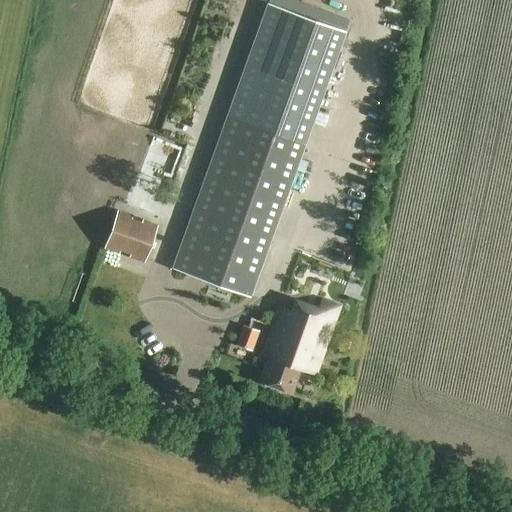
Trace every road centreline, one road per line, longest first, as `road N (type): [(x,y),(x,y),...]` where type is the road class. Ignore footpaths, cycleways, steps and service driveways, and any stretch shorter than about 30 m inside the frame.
road 1 (unclassified): [(475,511),(0,335)]
road 2 (unknown): [(122,380),(254,292),(302,229),(351,46),(346,0)]
